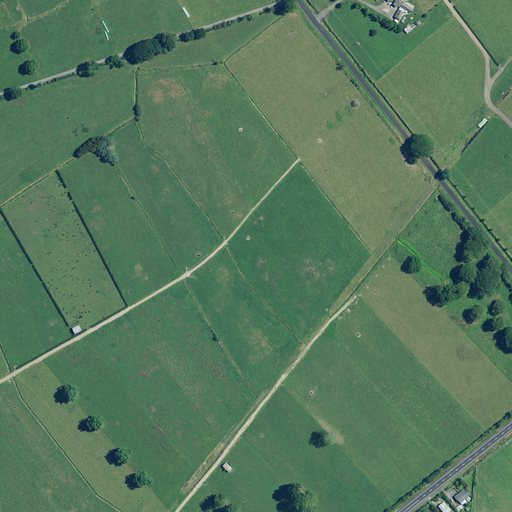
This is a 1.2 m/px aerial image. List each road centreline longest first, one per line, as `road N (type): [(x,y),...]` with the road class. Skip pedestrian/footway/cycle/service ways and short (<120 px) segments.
road 1 (unclassified): [(297,0),(511,272)]
road 2 (primary): [(511,426),(403,511)]
